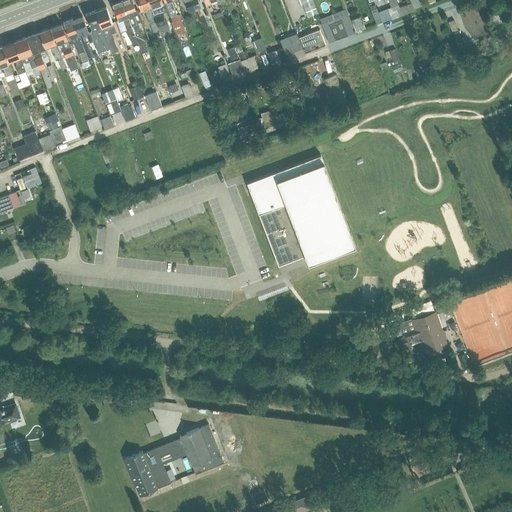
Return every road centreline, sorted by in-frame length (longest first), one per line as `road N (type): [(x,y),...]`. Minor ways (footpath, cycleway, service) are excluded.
road 1 (unclassified): [(165,343),(480,378),(511,367)]
road 2 (track): [(193,408),(369,427)]
road 3 (unclassified): [(0,321),(165,343)]
